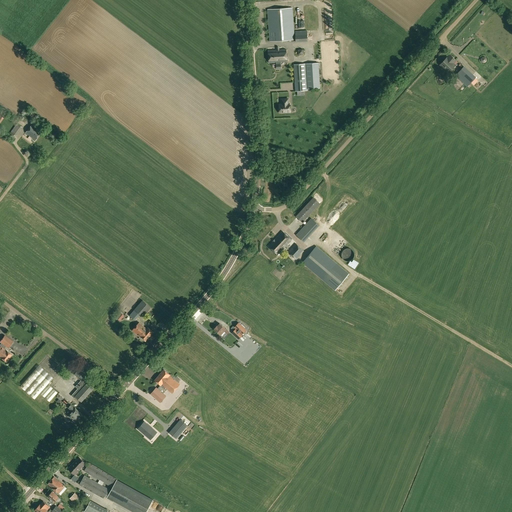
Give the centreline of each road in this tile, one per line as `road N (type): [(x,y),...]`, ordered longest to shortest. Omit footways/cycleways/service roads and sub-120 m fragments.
road 1 (unclassified): [(253,209),(292,203),(478,0)]
road 2 (unclassified): [(124,389),(210,294),(253,209)]
road 3 (unclassified): [(253,209),(259,143),(247,0)]
road 4 (unclassified): [(13,511),(124,389)]
road 5 (unclassified): [(124,389),(0,297)]
